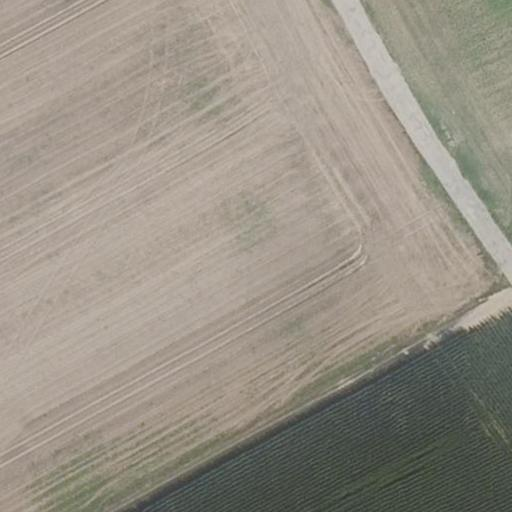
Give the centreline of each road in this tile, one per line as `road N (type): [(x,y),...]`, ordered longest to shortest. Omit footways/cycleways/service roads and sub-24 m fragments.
road 1 (track): [(154,511),(511,318)]
road 2 (track): [(511,273),(430,153),(347,0)]
